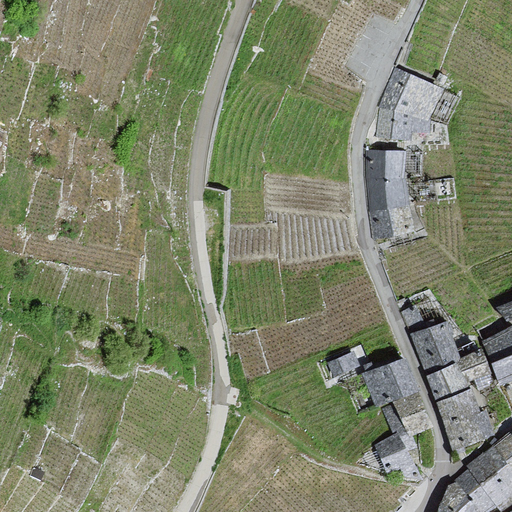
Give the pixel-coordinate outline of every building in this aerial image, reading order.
[(415,77),(396,69),(381,108),(428,120),(442,89),(415,77)] [(427,136),(428,120),(381,108),(378,136),(384,137),(412,141),(411,133),(427,136)] [(382,151),(369,150),(371,180),(405,179),(406,152),(382,151)] [(409,205),(405,179),(371,180),(373,211),(409,205)] [(414,230),(409,205),(373,211),(375,237),(388,235),(414,230)] [(511,302),(499,307),(507,320),(511,318),(511,302)] [(430,328),(412,334),(429,376),(460,360),(445,323),(430,328)] [(511,327),(484,342),(492,359),(503,382),(511,378),(511,327)] [(328,360),(334,375),(360,364),(354,350),(328,360)] [(490,373),(481,350),(460,360),(469,381),(473,379),(482,376),(490,373)] [(392,399),(418,389),(405,359),(370,371),(363,373),(375,405),(392,399)] [(471,387),(469,381),(460,360),(429,376),(438,400),(471,387)] [(471,387),(438,400),(441,407),(455,446),(460,445),(494,433),(486,413),(480,415),(471,387)] [(432,426),(418,389),(392,399),(394,403),(409,434),(412,433),(432,426)] [(417,445),(412,433),(409,434),(394,403),(382,408),(393,434),(397,431),(407,450),(417,445)] [(407,450),(397,431),(393,434),(375,444),(386,470),(399,465),(405,477),(423,479),(407,450)] [(495,446),(511,467),(511,433),(495,446)] [(486,454),(511,492),(511,467),(495,446),(486,454)] [(459,479),(483,511),(486,511),(496,506),(497,505),(502,510),(505,507),(511,502),(511,492),(486,454),(478,459),(469,465),(473,471),(459,479)] [(445,499),(440,511),(483,511),(459,479),(450,485),(445,499)]
